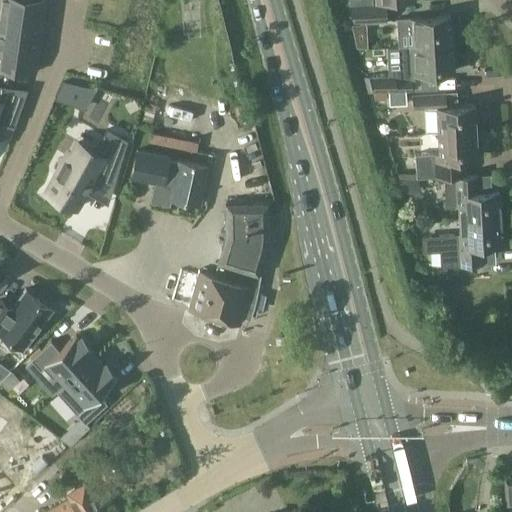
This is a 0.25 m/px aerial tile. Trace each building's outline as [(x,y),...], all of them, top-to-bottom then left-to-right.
[(0,0),(0,29),(40,35),(45,0),(0,0)] [(354,22),(387,21),(386,6),(350,7),(354,22)] [(413,45),(451,44),(449,16),(397,18),(397,32),(412,31),(413,45)] [(0,29),(0,67),(35,72),(40,35),(0,29)] [(451,44),(413,45),(413,59),(399,60),(400,74),(452,71),(451,44)] [(394,80),(394,77),(370,77),(374,93),(410,90),(410,80),(394,80)] [(62,80),(57,93),(85,103),(91,88),(62,80)] [(0,116),(9,121),(21,89),(0,85),(0,116)] [(437,133),(475,131),(474,104),(457,105),(456,92),(411,95),(412,108),(435,107),(437,133)] [(133,101),(125,106),(130,112),(137,107),(133,101)] [(71,145),(49,193),(77,206),(90,175),(108,183),(124,135),(104,128),(98,144),(80,135),(75,147),(71,145)] [(417,178),(443,177),(465,175),(464,157),(477,156),(475,131),(437,133),(438,153),(415,155),(417,178)] [(199,205),(207,166),(137,152),(132,177),(171,185),(168,198),(199,205)] [(459,220),(500,217),(498,190),(476,192),(474,175),(465,175),(443,177),(445,206),(458,205),(459,220)] [(217,264),(215,274),(258,283),(260,274),(258,274),(266,246),(268,233),(268,202),(227,202),(224,209),(224,234),(215,263),(217,264)] [(432,224),(433,206),(415,205),(414,223),(432,224)] [(500,217),(459,220),(460,233),(438,235),(440,265),(480,263),(479,251),(489,251),(489,244),(501,243),(500,217)] [(249,318),(254,301),(257,284),(253,283),(213,275),(198,271),(188,306),(238,321),(241,315),(249,318)] [(0,306),(0,330),(22,347),(51,308),(25,289),(8,312),(0,306)] [(50,340),(27,361),(28,363),(37,372),(42,367),(61,388),(96,356),(88,348),(90,346),(81,336),(79,338),(76,334),(59,349),(50,340)] [(61,388),(54,394),(68,410),(82,425),(107,403),(98,394),(116,378),(112,375),(114,373),(105,363),(103,364),(96,356),(61,388)] [(0,363),(0,379),(9,371),(0,363)] [(9,372),(0,380),(0,382),(7,388),(16,380),(9,372)] [(140,433),(131,438),(139,452),(148,447),(140,433)] [(70,499),(46,511),(99,511),(92,498),(91,497),(84,484),(67,493),(69,497),(70,499)]
